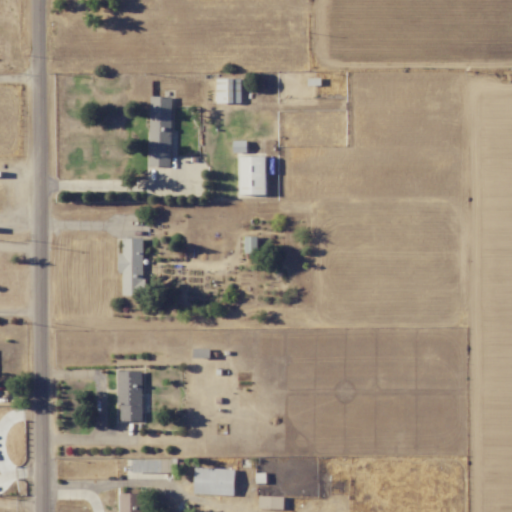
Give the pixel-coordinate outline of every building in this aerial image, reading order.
[(241,79),(217,78),(216,103),(240,104),(241,79)] [(170,167),(172,97),(150,96),(148,166),(170,167)] [(246,140),(234,141),(234,152),(246,152),(246,140)] [(245,253),(258,253),(257,236),(244,236),(245,253)] [(122,295),(143,295),(144,238),(122,238),(122,253),(119,253),(118,272),(122,272),(122,295)] [(142,371),(118,371),(119,421),(142,421),(142,371)] [(132,460),(132,472),(177,472),(177,459),(132,460)] [(234,495),(235,469),(195,468),(194,494),(234,495)] [(120,511),(142,511),(142,493),(120,493),(120,511)] [(284,497),(259,496),(259,508),(283,509),(284,497)]
